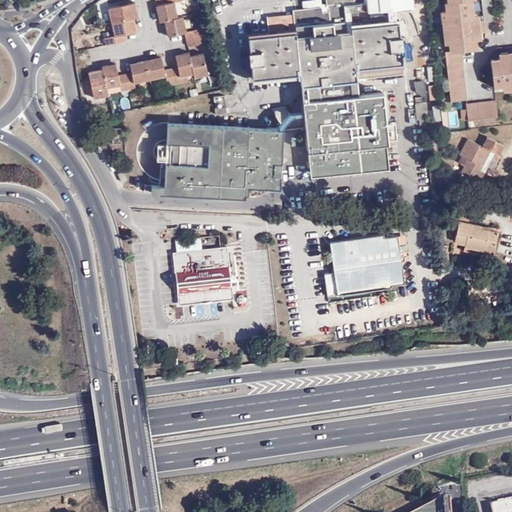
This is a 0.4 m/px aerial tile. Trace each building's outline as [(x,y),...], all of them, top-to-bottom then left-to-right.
[(178,17),(174,2),(181,0),(167,0),(168,2),(156,5),(160,21),(164,20),(178,17)] [(351,22),(350,10),(369,8),(368,2),(348,4),(347,1),(353,1),(353,0),(325,0),(326,3),(321,3),(321,0),(309,0),(302,1),(303,8),(293,9),(293,13),(295,28),(295,31),(248,36),(249,51),(248,51),(250,64),(251,63),(252,78),(299,74),(300,76),(308,152),(389,143),(383,92),(358,94),(356,70),(356,67),(402,62),(401,48),(403,47),(401,35),(400,35),(398,20),(352,25),(351,22)] [(446,0),(447,1),(444,1),(445,9),(440,10),(444,44),(449,43),(450,52),(462,50),(477,49),(476,39),(481,39),(481,33),(484,32),(482,20),(479,20),(479,14),(473,15),(471,0),(446,0)] [(138,16),(135,2),(108,8),(112,22),(133,17),(138,16)] [(247,33),(248,36),(295,31),(295,28),(293,13),(267,16),(268,31),(247,33)] [(201,36),(199,28),(186,31),(182,16),(178,17),(164,20),(168,36),(172,35),(185,32),(186,39),(201,36)] [(136,31),(133,17),(112,22),(114,35),(105,37),(106,45),(125,40),(124,34),(136,31)] [(202,42),(201,36),(186,39),(188,46),(202,42)] [(467,99),(462,50),(450,52),(445,52),(451,101),(467,99)] [(190,56),(189,52),(188,52),(175,55),(178,67),(171,68),(174,83),(181,82),(182,82),(195,79),(194,77),(190,56)] [(208,74),(203,52),(190,56),(194,77),(208,74)] [(491,59),(494,87),(502,86),(503,90),(511,89),(511,54),(499,56),(499,58),(491,59)] [(164,70),(161,58),(161,57),(145,60),(149,79),(166,75),(167,81),(168,85),(174,83),(171,68),(164,70)] [(149,79),(145,60),(130,64),(131,73),(125,74),(128,89),(135,87),(134,82),(149,79)] [(128,89),(125,74),(118,75),(116,63),(102,66),(103,68),(107,87),(120,84),(121,90),(128,89)] [(107,87),(103,68),(95,70),(88,72),(94,98),(108,94),(108,93),(107,87)] [(167,81),(166,75),(149,79),(151,85),(167,81)] [(425,80),(414,82),(415,91),(423,97),(427,97),(425,80)] [(121,90),(120,84),(107,87),(108,93),(121,90)] [(496,100),(466,103),(466,108),(468,120),(497,116),(496,100)] [(428,118),(427,101),(415,102),(415,108),(408,109),(409,118),(416,117),(416,119),(417,119),(419,119),(426,118),(428,118)] [(277,127),(167,122),(166,141),(166,144),(165,159),(165,162),(164,184),(163,193),(245,197),(245,193),(248,193),(248,186),(281,188),(283,128),(283,127),(277,127)] [(483,167),(487,169),(488,170),(498,152),(501,153),(506,144),(489,135),(484,145),(469,138),(460,155),(468,159),(461,173),(476,180),(483,167)] [(165,159),(166,144),(157,143),(157,159),(165,159)] [(389,143),(308,152),(310,173),(389,165),(389,143)] [(481,182),(487,169),(483,167),(476,180),(481,182)] [(511,207),(511,203),(502,202),(500,217),(511,218),(511,207)] [(471,223),(474,211),(462,208),(456,207),(452,223),(461,225),(457,240),(469,244),(469,246),(487,250),(489,244),(498,246),(501,233),(482,228),(482,226),(471,223)] [(202,250),(200,237),(175,239),(176,253),(173,253),(178,305),(232,300),(227,248),(202,250)] [(391,289),(403,288),(399,255),(397,240),(383,241),(383,238),(329,245),(337,300),(391,292),(391,289)] [(496,256),(498,246),(489,244),(487,250),(486,254),(496,256)] [(202,304),(204,315),(217,313),(215,302),(202,304)] [(446,511),(445,497),(415,511),(446,511)] [(491,511),(511,511),(511,498),(490,504),(491,511)]
